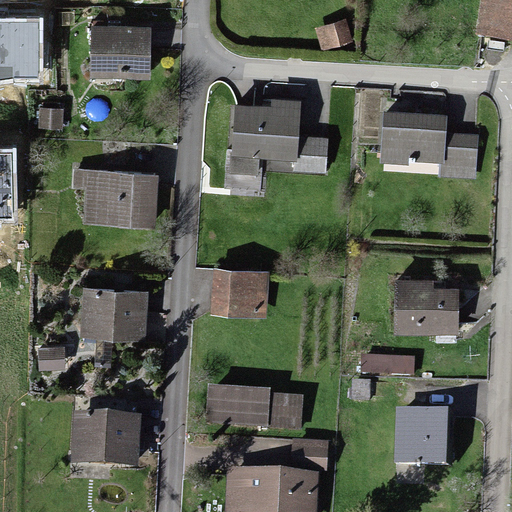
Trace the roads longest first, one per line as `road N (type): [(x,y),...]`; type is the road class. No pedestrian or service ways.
road 1 (residential): [(172,511),(195,66)]
road 2 (residential): [(493,511),(506,82)]
road 3 (residential): [(506,82),(195,66)]
